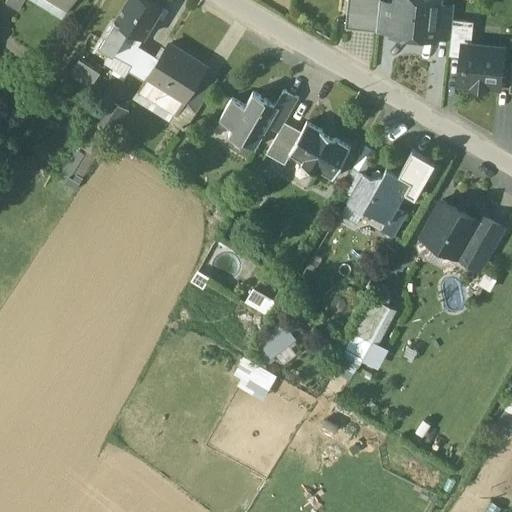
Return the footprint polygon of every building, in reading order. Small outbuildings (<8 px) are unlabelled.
[(24,0),(6,0),(5,4),(18,11),(24,0)] [(53,0),(67,8),(71,0),(53,0)] [(162,8),(148,0),(128,0),(116,20),(145,37),(162,8)] [(347,0),(345,27),(376,31),(377,28),(379,0),(347,0)] [(396,1),(387,0),(379,0),(377,28),(393,29),(396,1)] [(396,0),(393,29),(393,31),(409,33),(410,30),(418,31),(418,34),(435,36),(435,33),(439,2),(439,0),(396,0)] [(454,4),(439,2),(435,33),(451,35),(453,19),(454,4)] [(474,21),(453,19),(451,35),(449,55),(463,56),(464,44),(471,45),(474,21)] [(116,20),(100,47),(132,66),(142,48),(139,46),(145,37),(116,20)] [(471,45),(464,44),(463,56),(460,82),(472,83),(472,85),(486,87),(486,85),(498,86),(502,48),(471,45)] [(205,67),(169,45),(160,59),(148,79),(163,89),(156,100),(176,113),(205,67)] [(148,79),(160,59),(142,48),(132,66),(128,71),(146,82),(148,79)] [(70,73),(90,86),(98,74),(79,61),(70,73)] [(219,76),(205,67),(176,113),(171,121),(185,129),(219,76)] [(284,89),(275,104),(279,106),(268,125),(279,131),(285,121),(299,97),(284,89)] [(275,104),(253,91),(245,105),(232,97),(220,118),(233,126),(229,133),(242,140),(241,142),(243,142),(243,141),(255,148),(268,125),(279,106),(275,104)] [(58,178),(76,189),(127,111),(109,99),(58,178)] [(279,131),(267,152),(285,163),(290,153),(289,152),(302,131),(285,121),(279,131)] [(351,146),(307,121),(302,131),(289,152),(290,153),(303,160),(302,163),(318,172),(319,169),(333,177),(351,146)] [(405,192),(415,198),(435,164),(412,151),(399,174),(411,181),(405,192)] [(383,174),(372,178),(363,173),(346,202),(363,212),(365,209),(386,221),(388,222),(396,207),(405,192),(411,181),(399,174),(387,167),(383,174)] [(237,183),(224,187),(227,196),(240,192),(237,183)] [(477,220),(442,200),(421,235),(472,264),(478,255),(486,259),(504,228),(480,214),(477,220)] [(396,207),(388,222),(386,221),(382,229),(394,236),(406,213),(396,207)] [(194,284),(204,291),(210,281),(200,274),(194,284)] [(243,307),(258,316),(269,299),(254,290),(243,307)] [(372,300),(345,352),(366,363),(392,310),(372,300)] [(262,343),(267,356),(287,349),(281,335),(262,343)] [(246,384),(265,396),(276,378),(257,366),(246,384)] [(511,433),(511,397),(495,426),(511,435),(511,433)]
